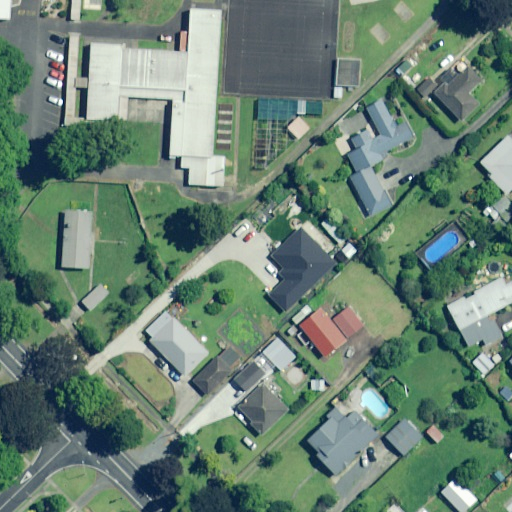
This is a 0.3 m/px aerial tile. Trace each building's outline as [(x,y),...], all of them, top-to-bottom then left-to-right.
[(0,0),(0,19),(13,21),(14,0),(0,0)] [(90,41),(85,123),(122,125),(124,97),(177,100),(173,158),(191,159),(190,180),(233,183),(235,155),(214,154),(223,10),(191,8),(188,62),(126,59),(127,44),(90,41)] [(336,61),(335,86),(335,98),(342,98),(343,86),(358,87),(359,62),(336,61)] [(453,81),(444,72),(433,82),(429,78),(417,90),(426,99),(433,92),(461,122),(480,104),(469,93),(482,80),(469,66),(453,81)] [(364,109),(379,135),(372,139),(367,129),(350,138),(356,149),(347,154),(357,173),(370,166),(392,154),(391,151),(414,138),(406,123),(396,128),(381,100),(364,109)] [(309,129),(298,117),(287,128),(298,139),(309,129)] [(511,141),(507,136),(480,163),(491,174),(489,176),(507,194),(511,189),(511,141)] [(370,166),(357,173),(349,177),(371,216),(392,205),(370,166)] [(470,191),(463,184),(455,193),(461,200),(470,191)] [(89,211),(57,209),(53,271),(85,273),(89,211)] [(507,272),(501,258),(486,264),(492,278),(507,272)] [(511,303),(511,282),(508,275),(447,308),(469,348),(483,340),(487,347),(503,338),(491,315),(511,303)] [(98,285),(78,304),(87,314),(108,296),(98,285)] [(364,327),(348,308),(331,321),(321,308),(299,325),(325,358),(364,327)] [(185,376),(207,354),(165,312),(143,334),(185,376)] [(297,358),(278,338),(263,352),(282,372),(297,358)] [(380,349),(374,342),(356,358),(362,365),(380,349)] [(242,358),(229,347),(220,357),(218,355),(192,384),(206,398),(242,358)] [(495,365),(483,353),(472,363),(484,375),(495,365)] [(325,380),(311,381),(311,391),(325,391),(325,380)] [(288,410),(262,384),(237,408),(263,434),(288,410)] [(346,420),(338,411),(306,440),(318,453),(316,455),(335,476),(377,436),(354,411),(346,420)] [(423,437),(404,419),(385,438),(404,456),(423,437)] [(445,437),(434,425),(426,433),(437,444),(445,437)] [(465,511),(477,500),(456,479),(442,493),(460,511),(465,511)]
